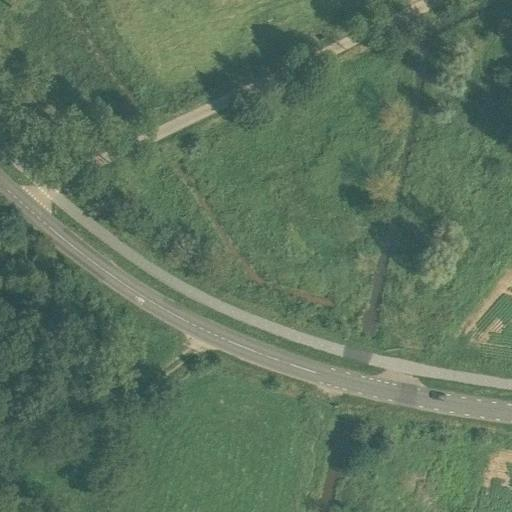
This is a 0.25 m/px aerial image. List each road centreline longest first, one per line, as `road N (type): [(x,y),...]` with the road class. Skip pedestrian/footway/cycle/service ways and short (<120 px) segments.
road 1 (tertiary): [(511,416),(308,372),(212,336),(115,282),(22,209)]
road 2 (unclassified): [(22,209),(176,121),(439,0)]
road 3 (track): [(0,438),(189,358),(212,336)]
